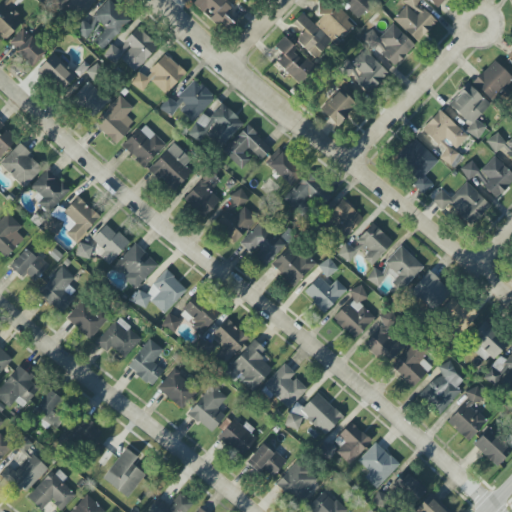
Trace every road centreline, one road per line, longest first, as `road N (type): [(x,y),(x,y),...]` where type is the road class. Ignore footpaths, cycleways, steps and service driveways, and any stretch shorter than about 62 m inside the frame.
road 1 (residential): [(0,79),(138,208),(502,511)]
road 2 (residential): [(156,0),(511,294)]
road 3 (residential): [(0,303),(252,511)]
road 4 (residential): [(471,35),(354,162)]
